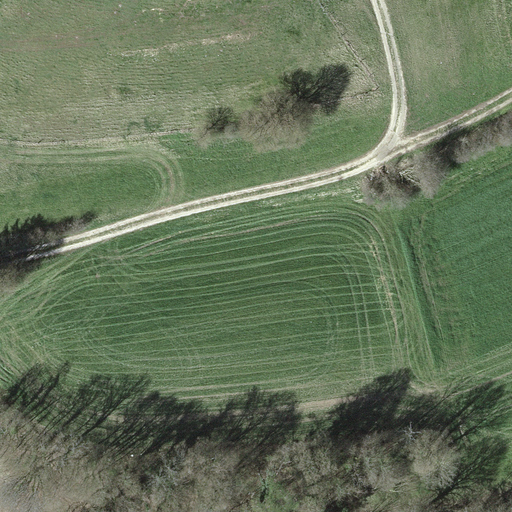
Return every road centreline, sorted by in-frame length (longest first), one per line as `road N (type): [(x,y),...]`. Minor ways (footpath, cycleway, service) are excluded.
road 1 (track): [(377,0),(401,113),(385,163),(189,209),(0,267)]
road 2 (track): [(385,163),(511,101)]
